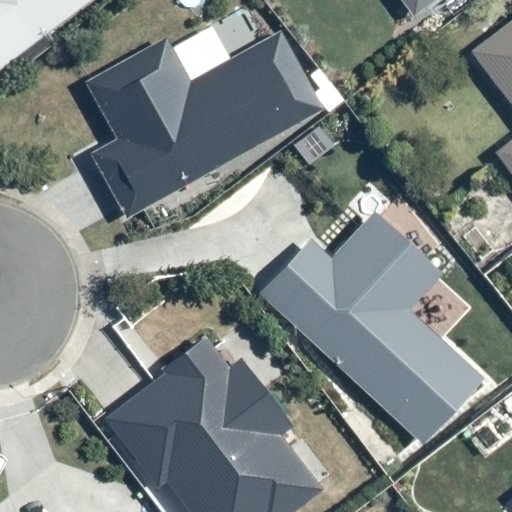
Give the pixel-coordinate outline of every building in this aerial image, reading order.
[(0,0),(0,69),(94,0),(0,0)] [(407,0),(419,13),(435,0),(407,0)] [(98,153),(134,219),(325,115),(286,32),(197,86),(172,42),(91,85),(120,142),(98,153)] [(511,145),(499,156),(511,171),(511,39),(482,64),(511,101),(511,145)] [(322,122),(293,143),(309,166),(338,145),(322,122)] [(315,233),(264,289),(426,437),(485,375),(414,305),(446,270),(382,210),(338,253),(315,233)] [(172,479),(195,511),(284,511),(320,485),(279,438),(291,426),(243,358),(229,369),(210,343),(104,417),(157,488),(172,479)]
